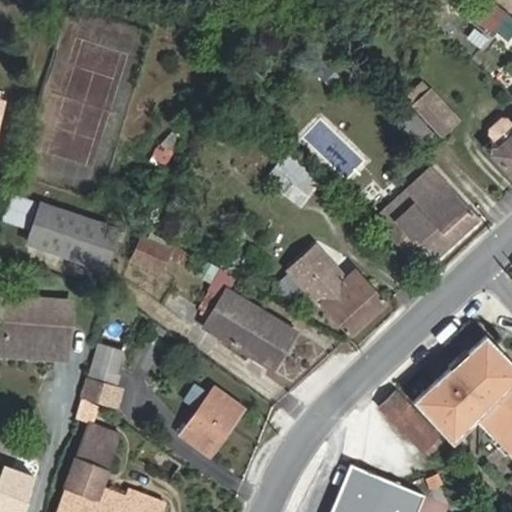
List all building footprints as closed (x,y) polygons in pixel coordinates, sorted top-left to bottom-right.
[(476,0),(460,20),(509,62),(511,59),(511,26),(480,0),(476,0)] [(417,105),(444,133),(458,119),(431,92),(417,105)] [(511,120),(484,146),(511,176),(511,120)] [(279,191),(298,210),(318,188),(299,170),(279,149),(258,171),(279,191)] [(435,260),(479,217),(442,178),(431,167),(378,216),(388,228),(406,248),(415,239),(435,260)] [(0,216),(0,222),(25,230),(33,203),(7,196),(0,216)] [(26,245),(103,269),(115,229),(39,206),(26,245)] [(161,272),(168,251),(141,240),(133,261),(161,272)] [(292,271),(351,335),(388,300),(357,269),(347,279),(317,248),(292,271)] [(203,329),(273,370),(295,333),(227,293),(203,329)] [(0,363),(61,370),(66,325),(0,317),(0,363)] [(411,397),(450,438),(476,414),(492,431),(499,425),(511,438),(511,441),(507,447),(511,451),(511,359),(485,331),(468,346),(474,352),(455,370),(449,363),(411,397)] [(446,360),(449,363),(455,370),(474,352),(468,346),(465,343),(446,360)] [(85,399),(118,410),(123,394),(90,383),(85,399)] [(208,456),(241,411),(211,389),(205,395),(177,434),(208,456)] [(423,418),(396,389),(381,402),(409,432),(423,418)] [(55,511),(161,511),(165,503),(129,490),(126,497),(101,487),(119,435),(90,423),(55,511)] [(511,438),(499,425),(492,431),(489,434),(503,450),(507,447),(511,441),(511,438)] [(350,464),(337,494),(348,502),(362,469),(350,464)] [(362,469),(348,502),(364,511),(392,511),(403,486),(362,469)] [(417,511),(425,495),(403,486),(392,511),(417,511)] [(343,511),(348,502),(337,494),(329,511),(343,511)] [(364,511),(348,502),(343,511),(364,511)]
